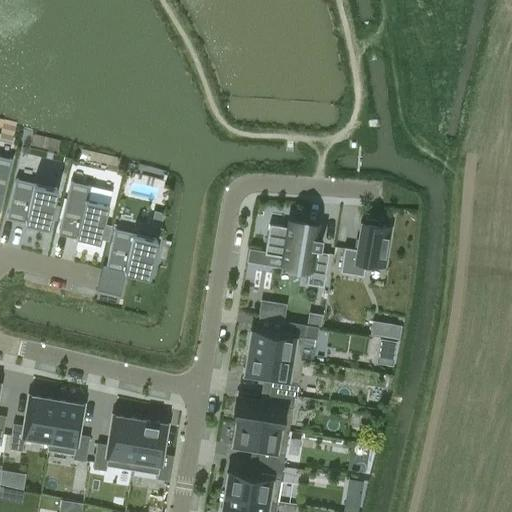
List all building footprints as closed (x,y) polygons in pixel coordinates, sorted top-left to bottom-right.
[(0,209),(12,159),(0,156),(0,209)] [(56,188),(15,178),(6,217),(47,227),(56,188)] [(70,181),(58,234),(99,243),(100,239),(103,224),(108,204),(87,199),(90,186),(70,181)] [(362,222),(358,222),(354,249),(342,247),(338,271),(360,275),(362,263),(381,266),(388,227),(376,225),(376,221),(362,218),(362,222)] [(308,267),(308,272),(306,284),(322,286),(328,253),(327,253),(318,251),(318,249),(319,249),(321,238),(315,237),(317,225),(289,221),(288,227),(286,227),(286,226),(268,223),(264,251),(263,253),(283,256),(282,263),(308,267)] [(111,225),(103,224),(100,239),(107,241),(111,225)] [(105,267),(125,272),(146,277),(149,265),(153,266),(157,249),(153,248),(155,238),(115,228),(106,266),(105,267)] [(38,297),(69,304),(73,289),(42,282),(38,297)] [(322,314),(308,312),(307,323),(320,325),(322,314)] [(278,332),(251,327),(247,351),(300,359),(303,336),(315,338),(317,326),(280,320),(278,332)] [(400,325),(390,324),(388,336),(398,337),(400,325)] [(395,342),(380,340),(379,347),(394,349),(395,342)] [(300,359),(247,351),(243,374),(271,379),(269,391),(294,395),(296,396),(302,359),(300,359)] [(294,395),(269,391),(267,403),(237,398),(233,422),(235,423),(235,422),(288,431),(294,395)] [(23,436),(48,440),(49,440),(56,399),(30,395),(25,425),(13,423),(8,448),(21,450),(23,436)] [(81,403),(56,399),(49,440),(48,440),(46,449),(73,454),(72,458),(84,461),(89,436),(76,433),(81,403)] [(106,465),(131,469),(140,419),(114,415),(109,445),(96,443),(92,468),(105,470),(106,465)] [(156,478),(168,480),(173,455),(160,453),(165,423),(140,419),(131,469),(157,473),(156,478)] [(288,431),(235,422),(235,423),(232,445),(259,450),(257,462),(282,466),(288,431)] [(282,466),(257,462),(255,474),(227,469),(224,493),(276,502),(282,466)] [(274,511),(276,502),(224,493),(220,511),(274,511)] [(77,511),(79,499),(56,496),(54,511),(77,511)]
